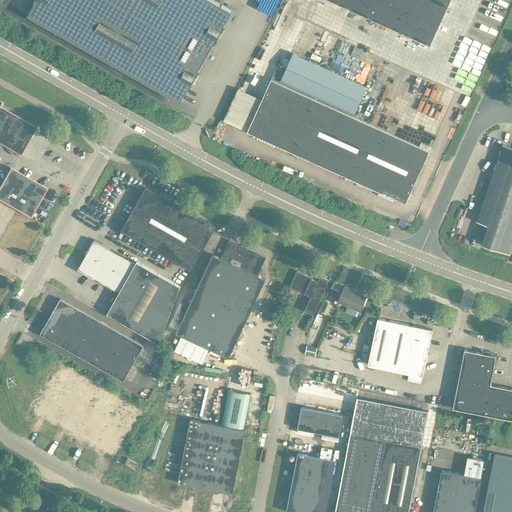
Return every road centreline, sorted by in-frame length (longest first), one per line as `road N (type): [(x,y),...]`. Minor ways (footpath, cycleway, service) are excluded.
road 1 (tertiary): [(417,259),(300,209),(124,117)]
road 2 (unclassified): [(124,117),(31,279)]
road 3 (unclassified): [(0,432),(78,479),(166,511)]
road 4 (unclassified): [(251,511),(283,347)]
road 5 (unknown): [(181,148),(256,0)]
road 6 (unclassified): [(417,259),(484,108)]
road 7 (tertiary): [(124,117),(0,47)]
